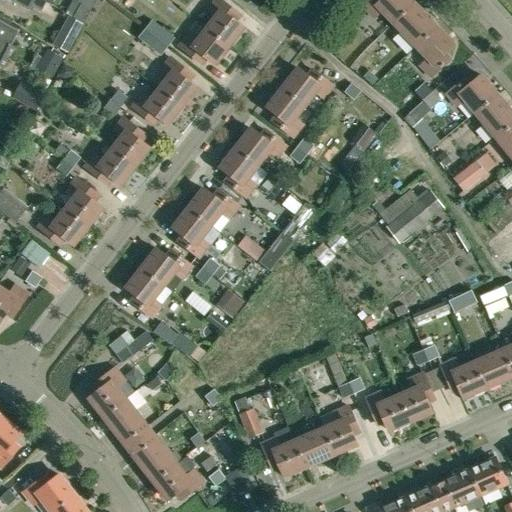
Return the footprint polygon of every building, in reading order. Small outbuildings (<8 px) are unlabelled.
[(46,3),(40,0),(1,0),(5,1),(5,0),(8,0),(29,11),(31,6),(41,11),(46,3)] [(71,0),(64,13),(84,24),(96,0),(71,0)] [(205,29),(228,47),(242,29),(234,22),(238,16),(217,0),(215,0),(207,10),(215,17),(205,29)] [(381,12),(393,24),(413,4),(409,0),(371,0),(363,8),(373,19),(381,12)] [(393,24),(416,47),(437,28),(413,4),(393,24)] [(345,20),(352,27),(361,19),(353,11),(344,19),(345,20)] [(53,45),(68,54),(84,25),(69,17),(53,45)] [(437,28),(416,47),(428,60),(420,68),(430,78),(450,60),(447,57),(445,54),(453,45),(437,28)] [(137,38),(151,48),(158,39),(145,29),(137,38)] [(214,65),(228,47),(205,29),(196,41),(188,35),(179,47),(201,64),(206,58),(214,65)] [(158,39),(151,48),(160,56),(173,38),(164,31),(158,39)] [(48,51),(37,69),(41,71),(53,78),(64,60),(52,53),(48,51)] [(0,67),(3,70),(9,60),(0,54),(0,67)] [(169,76),(159,89),(181,107),(196,88),(187,82),(191,77),(192,76),(170,58),(161,70),(169,76)] [(282,88),(304,106),(315,92),(323,98),(332,87),(311,70),(306,76),(297,69),(282,88)] [(366,81),(372,86),(380,77),(374,72),(366,81)] [(463,99),(477,116),(499,98),(481,76),(471,84),(467,78),(446,95),(455,106),(463,99)] [(44,95),(23,84),(15,99),(36,110),(44,95)] [(350,84),(343,92),(352,100),(360,91),(350,84)] [(415,93),(422,101),(431,93),(424,85),(415,93)] [(304,106),(282,88),(267,108),(276,115),(271,121),(292,138),(302,126),(293,119),(304,106)] [(181,107),(159,89),(149,101),(141,95),(132,107),(154,124),(159,119),(167,125),(181,107)] [(117,91),(110,100),(120,107),(126,98),(117,91)] [(431,93),(422,101),(430,109),(438,101),(431,93)] [(511,124),(511,113),(499,98),(477,116),(495,138),(511,124)] [(120,107),(110,100),(103,108),(113,116),(120,107)] [(122,136),(112,149),(135,167),(149,149),(141,142),(146,136),(123,118),(114,130),(122,136)] [(363,123),(350,140),(364,150),(377,133),(363,123)] [(511,124),(495,138),(511,157),(511,124)] [(235,149),(257,166),(268,152),(276,159),(285,147),(264,130),(260,136),(250,129),(235,149)] [(296,148),(306,155),(312,146),(303,139),(296,148)] [(364,150),(356,144),(342,164),(350,170),(364,150)] [(306,155),(296,148),(289,156),(299,163),(306,155)] [(135,167),(112,149),(102,161),(94,155),(85,167),(107,185),(112,179),(120,185),(135,167)] [(257,166),(235,149),(220,168),(229,176),(224,181),(245,198),(255,186),(246,179),(257,166)] [(71,151),(64,160),(73,167),(80,159),(71,151)] [(73,167),(64,160),(57,169),(66,176),(73,167)] [(476,160),(453,178),(464,192),(487,174),(476,160)] [(511,168),(509,171),(511,174),(511,196),(507,201),(510,204),(486,223),(497,237),(511,225),(511,168)] [(65,209),(88,226),(102,209),(94,202),(99,196),(76,178),(67,190),(75,197),(65,209)] [(188,209),(210,226),(221,212),(229,219),(238,207),(217,191),(212,196),(203,189),(188,209)] [(2,191),(0,192),(0,209),(15,222),(25,209),(2,191)] [(420,200),(432,216),(433,217),(444,208),(430,192),(420,200)] [(432,216),(420,200),(419,200),(386,227),(394,237),(398,243),(411,233),(432,216)] [(88,226),(65,209),(55,222),(47,215),(38,227),(45,233),(60,245),(65,239),(73,245),(88,226)] [(210,226),(188,209),(173,228),(182,235),(177,242),(198,258),(207,247),(198,240),(205,233),(210,226)] [(295,217),(281,234),(293,243),(306,226),(295,217)] [(511,225),(497,237),(488,244),(495,254),(510,242),(511,245),(511,225)] [(270,272),(293,243),(281,234),(258,263),(270,272)] [(21,256),(39,270),(50,256),(31,242),(21,256)] [(321,245),(312,254),(317,259),(326,250),(321,245)] [(141,269),(163,287),(174,273),(182,279),(191,268),(170,251),(165,257),(156,250),(141,269)] [(209,259),(202,268),(212,275),(219,266),(209,259)] [(212,275),(202,268),(196,277),(205,284),(212,275)] [(163,287),(141,269),(126,289),(135,296),(130,302),(151,319),(160,307),(152,301),(163,287)] [(32,272),(25,282),(35,288),(41,279),(32,272)] [(511,282),(480,297),(485,307),(511,295),(511,282)] [(0,288),(0,322),(5,315),(12,319),(28,295),(16,286),(10,295),(0,288)] [(227,290),(215,305),(232,318),(244,302),(227,290)] [(471,291),(448,302),(453,314),(477,303),(471,291)] [(446,302),(412,316),(415,324),(449,310),(446,302)] [(228,325),(211,312),(206,318),(223,332),(228,325)] [(169,344),(176,335),(160,324),(153,333),(169,345),(169,344)] [(132,357),(153,341),(146,332),(133,341),(126,333),(109,346),(116,355),(123,364),(132,357)] [(511,346),(503,350),(511,372),(511,346)] [(433,347),(423,351),(428,362),(438,357),(433,347)] [(511,372),(503,350),(473,364),(484,390),(511,377),(511,372)] [(428,362),(423,351),(413,355),(417,366),(428,362)] [(463,399),(484,390),(473,364),(458,370),(455,360),(441,366),(452,393),(459,390),(463,399)] [(166,365),(158,374),(166,381),(174,373),(166,365)] [(89,399),(103,418),(126,400),(116,387),(124,381),(115,369),(92,387),(97,393),(89,399)] [(135,369),(124,377),(134,390),(145,382),(135,369)] [(398,396),(410,422),(431,413),(427,404),(434,401),(422,374),(409,380),(413,390),(398,396)] [(359,379),(349,383),(353,394),(363,390),(359,379)] [(353,394),(349,383),(339,388),(343,398),(353,394)] [(224,405),(220,400),(213,391),(205,398),(209,404),(203,409),(209,416),(224,405)] [(388,432),(410,422),(398,396),(384,402),(379,393),(366,399),(378,425),(384,422),(388,432)] [(245,399),(235,403),(239,413),(249,409),(245,399)] [(147,428),(126,400),(103,418),(124,445),(147,428)] [(323,429),(334,455),(356,446),(352,436),(359,433),(347,407),(334,413),(338,422),(323,429)] [(253,409),(239,415),(248,440),(263,434),(253,409)] [(20,434),(1,418),(0,419),(0,468),(1,469),(18,448),(12,443),(20,434)] [(323,429),(293,442),(305,468),(334,455),(323,429)] [(190,439),(197,448),(205,442),(198,432),(190,439)] [(132,455),(153,483),(176,465),(155,437),(132,455)] [(284,477),(305,468),(293,442),(279,448),(275,439),(261,444),(273,471),(280,468),(284,477)] [(495,460),(468,472),(479,496),(505,485),(495,460)] [(176,465),(153,483),(168,501),(176,495),(180,501),(203,483),(194,472),(185,478),(176,465)] [(218,471),(208,477),(215,486),(224,479),(218,471)] [(468,472),(431,488),(441,511),(443,511),(479,496),(468,472)] [(49,511),(52,511),(74,496),(58,476),(48,483),(44,477),(22,494),(32,506),(40,499),(49,511)] [(441,511),(431,488),(405,499),(411,511),(441,511)] [(16,500),(8,492),(0,498),(0,500),(0,511),(6,507),(7,508),(16,500)] [(86,511),(74,496),(52,511),(86,511)] [(411,511),(405,499),(379,511),(411,511)]
